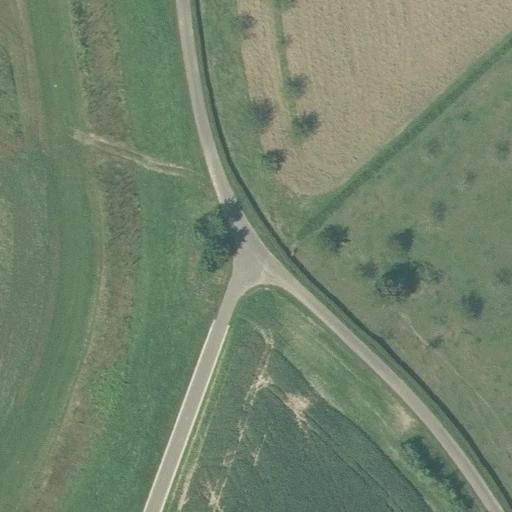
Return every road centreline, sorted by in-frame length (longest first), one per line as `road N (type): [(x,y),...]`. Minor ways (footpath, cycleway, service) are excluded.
road 1 (unclassified): [(496,511),(438,430),(251,249)]
road 2 (unclassified): [(151,511),(251,249)]
road 3 (unclassified): [(251,249),(201,118),(182,0)]
